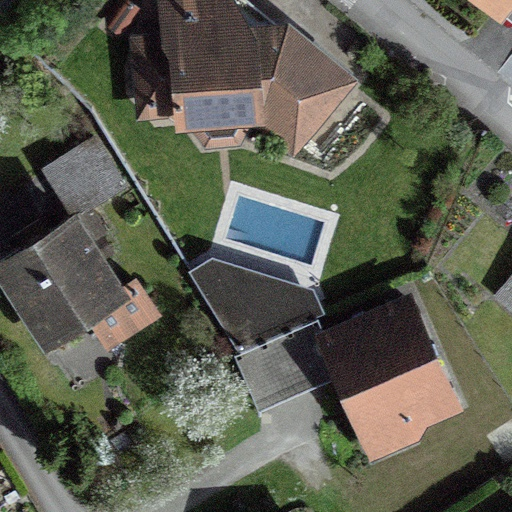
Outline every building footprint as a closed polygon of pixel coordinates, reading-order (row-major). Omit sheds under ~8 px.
[(292,153),(357,70),(290,12),(268,13),(252,0),(157,0),(160,26),(128,30),(138,116),(173,114),(176,124),(189,122),(202,142),(240,142),(251,120),(292,153)] [(511,0),(483,0),(501,14),(503,10),(511,17),(511,0)] [(75,198),(82,210),(128,182),(96,130),(39,165),(64,205),(75,198)] [(64,205),(0,245),(0,268),(45,341),(86,316),(105,346),(163,310),(136,268),(123,276),(82,210),(75,198),(64,205)] [(234,349),(324,309),(313,282),(212,252),(189,265),(234,349)] [(511,268),(493,290),(511,305),(511,268)] [(412,281),(315,325),(371,456),(421,434),(427,419),(465,403),(412,281)]
